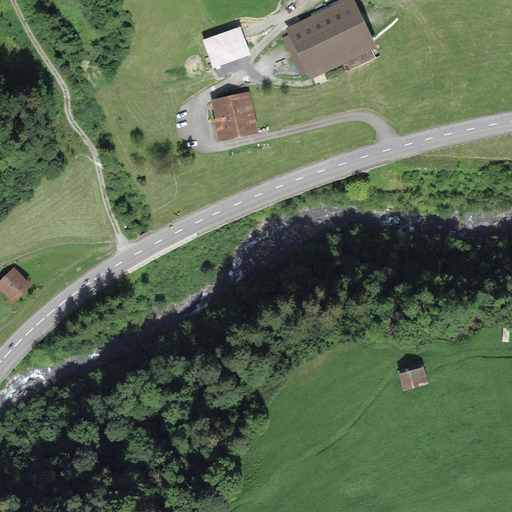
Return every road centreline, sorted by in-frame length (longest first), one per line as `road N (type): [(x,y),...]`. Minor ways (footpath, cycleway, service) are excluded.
road 1 (primary): [(0,363),(99,276),(211,215),(350,161),(511,121)]
road 2 (track): [(511,354),(403,359),(340,435),(227,511)]
road 3 (track): [(121,240),(93,148),(70,119),(61,80),(12,0)]
road 4 (track): [(2,261),(63,243),(121,240)]
